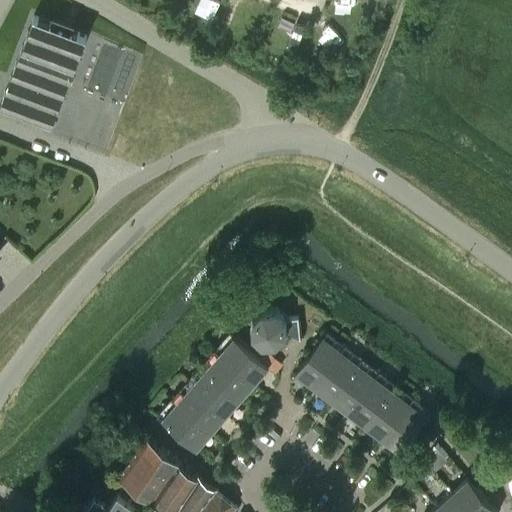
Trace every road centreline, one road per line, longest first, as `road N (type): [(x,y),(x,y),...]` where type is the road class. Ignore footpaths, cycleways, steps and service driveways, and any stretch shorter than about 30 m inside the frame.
road 1 (tertiary): [(0,396),(53,322),(135,232),(203,174),(281,143)]
road 2 (tertiary): [(281,143),(337,148),(511,270)]
road 3 (residential): [(281,143),(245,90),(87,0)]
road 4 (residential): [(0,306),(134,179)]
road 5 (residential): [(134,179),(227,142),(281,143)]
road 6 (residential): [(134,179),(0,122)]
road 7 (residential): [(246,495),(291,449),(350,498)]
